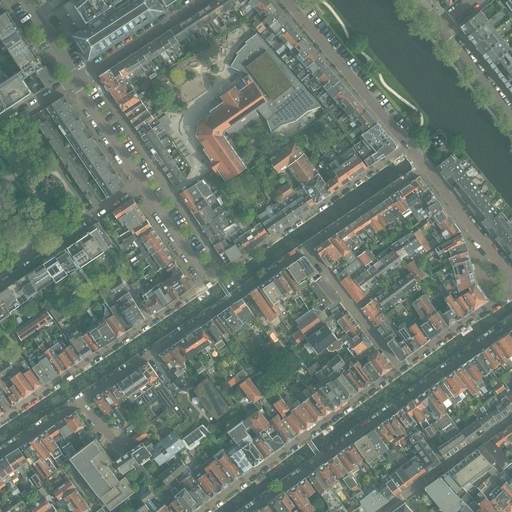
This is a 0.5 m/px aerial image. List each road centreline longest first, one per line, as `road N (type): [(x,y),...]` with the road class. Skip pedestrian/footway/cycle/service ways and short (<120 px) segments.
road 1 (residential): [(249,511),(511,325)]
road 2 (residential): [(206,284),(0,421)]
road 3 (residential): [(406,146),(206,284)]
road 4 (residential): [(399,375),(203,511)]
road 5 (residential): [(406,146),(286,0)]
road 6 (residential): [(149,353),(306,249)]
road 7 (residential): [(0,276),(141,182)]
road 8 (residential): [(399,375),(306,249)]
road 9 (residential): [(74,82),(200,0)]
road 10 (residential): [(306,249),(424,169)]
road 11 (residential): [(511,277),(424,169)]
road 12 (residential): [(511,294),(399,375)]
road 13 (residential): [(206,284),(141,182)]
road 14 (residential): [(141,182),(74,82)]
